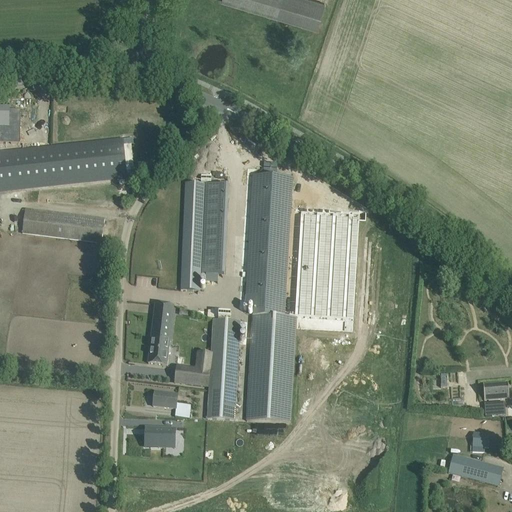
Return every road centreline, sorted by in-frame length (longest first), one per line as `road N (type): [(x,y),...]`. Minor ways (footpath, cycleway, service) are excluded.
road 1 (tertiary): [(511,299),(360,185),(219,105)]
road 2 (unclassified): [(116,376),(122,245),(132,211),(219,105)]
road 3 (unclassified): [(111,511),(116,376)]
road 4 (tertiary): [(127,75),(0,82)]
